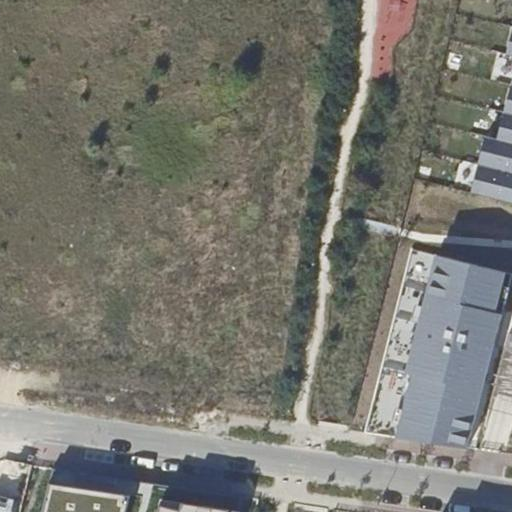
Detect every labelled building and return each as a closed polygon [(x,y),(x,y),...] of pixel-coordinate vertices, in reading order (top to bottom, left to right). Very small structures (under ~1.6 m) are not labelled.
[(472,193),(511,202),(511,32),(507,54),(511,55),(511,82),(498,139),(486,136),(472,193)] [(448,268),(451,258),(436,255),(434,265),(448,268)] [(507,272),(451,258),(448,268),(434,265),(407,372),(413,374),(400,426),(409,428),(453,434),(472,437),(503,314),(497,312),(507,272)] [(469,448),(472,437),(453,434),(409,428),(400,426),(397,438),(469,448)] [(78,472),(52,469),(41,511),(239,511),(244,497),(113,478),(112,484),(77,479),(78,472)]
